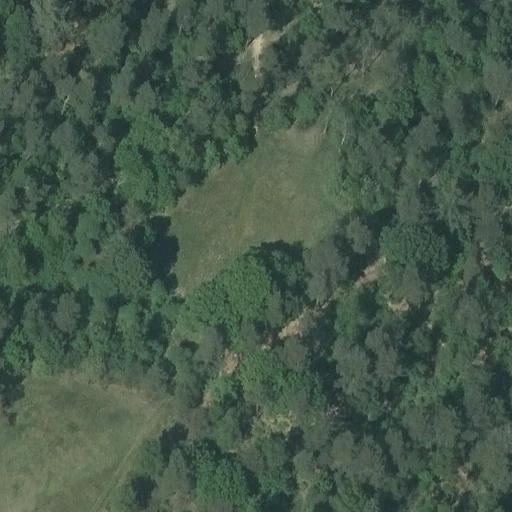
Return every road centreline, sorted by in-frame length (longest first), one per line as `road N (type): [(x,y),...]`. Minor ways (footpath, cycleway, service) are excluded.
road 1 (track): [(96,511),(196,367),(206,321),(240,244),(255,108)]
road 2 (track): [(213,0),(0,111)]
road 3 (track): [(160,420),(291,511)]
